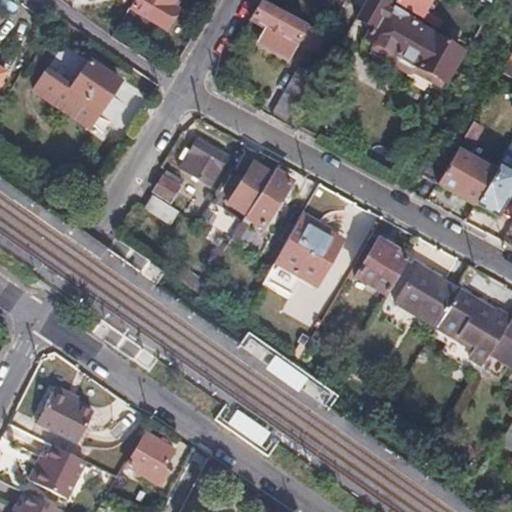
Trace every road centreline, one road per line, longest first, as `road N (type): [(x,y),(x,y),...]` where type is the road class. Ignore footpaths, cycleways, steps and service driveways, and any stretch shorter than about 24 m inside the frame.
road 1 (residential): [(511,267),(182,88)]
road 2 (residential): [(320,511),(40,317)]
road 3 (residential): [(178,94),(40,317)]
road 4 (residential): [(43,0),(178,94)]
